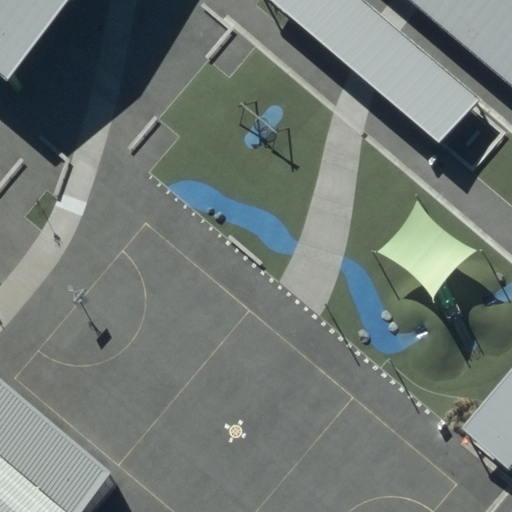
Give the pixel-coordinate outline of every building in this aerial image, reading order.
[(0,0),(0,95),(79,0),(0,0)] [(343,0),(238,0),(428,158),(471,107),(343,0)] [(511,0),(394,0),(511,101),(511,0)] [(511,370),(456,441),(507,481),(511,474),(511,370)] [(0,511),(83,511),(112,478),(0,383),(0,511)]
